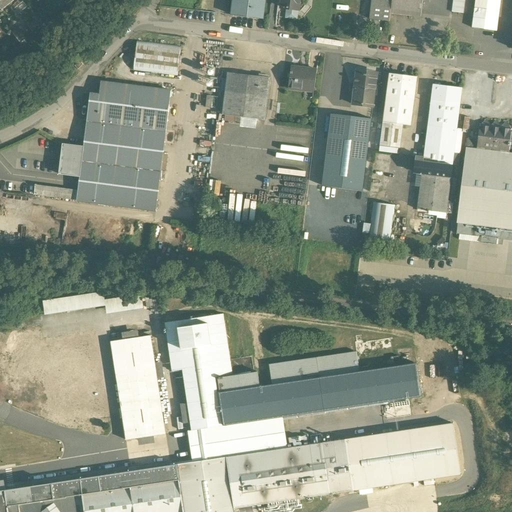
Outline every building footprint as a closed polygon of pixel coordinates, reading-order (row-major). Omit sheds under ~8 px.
[(265,0),(233,0),(231,15),(263,19),(265,0)] [(299,0),(282,0),(281,8),(286,8),(286,9),(289,9),(298,10),(299,0)] [(371,0),(371,6),(391,9),(392,0),(371,0)] [(422,0),(392,0),(391,9),(390,14),(421,17),(422,0)] [(453,0),(452,13),(464,14),(465,0),(453,0)] [(475,0),(472,28),(496,31),(500,0),(475,0)] [(391,9),(371,6),(369,20),(389,22),(390,14),(391,9)] [(181,47),(138,42),(134,72),(178,77),(181,47)] [(80,61),(75,66),(79,70),(84,65),(80,61)] [(317,70),(291,67),(288,89),(305,91),(306,88),(314,89),(317,70)] [(270,78),(228,73),(222,115),(265,120),(270,78)] [(377,75),(357,73),(355,85),(375,87),(377,75)] [(417,77),(389,74),(383,122),(403,125),(411,126),(417,77)] [(99,96),(90,95),(83,147),(79,177),(78,191),(76,200),(156,211),(171,91),(101,83),(99,96)] [(462,88),(440,85),(441,84),(439,83),(436,83),(435,84),(434,85),(433,85),(431,100),(460,104),(462,88)] [(375,87),(355,85),(353,105),(372,107),(375,87)] [(460,104),(431,100),(424,158),(423,162),(452,166),(452,165),(458,166),(460,153),(462,130),(457,129),(460,104)] [(371,119),(332,115),(322,187),(362,191),(371,119)] [(403,125),(383,122),(380,146),(400,149),(403,125)] [(500,128),(498,124),(493,124),(490,127),(487,123),(483,122),(480,125),(479,125),(476,149),(508,153),(509,147),(509,146),(510,146),(510,143),(509,143),(511,132),(511,129),(510,129),(508,126),(503,125),(500,128)] [(83,147),(63,144),(58,174),(79,177),(83,147)] [(476,149),(466,148),(457,223),(491,227),(511,229),(511,153),(508,153),(476,149)] [(423,162),(419,162),(418,174),(422,174),(450,178),(452,166),(423,162)] [(450,178),(422,174),(422,176),(417,209),(446,213),(450,178)] [(220,193),(220,180),(209,179),(209,193),(220,193)] [(45,186),(35,185),(34,195),(44,196),(45,186)] [(54,188),(45,186),(44,196),(53,197),(54,188)] [(78,191),(54,188),(53,197),(76,200),(78,191)] [(253,221),(257,194),(239,192),(236,219),(253,221)] [(395,205),(373,202),(367,242),(389,245),(395,205)] [(43,302),(45,315),(105,306),(105,300),(103,293),(43,302)] [(142,294),(105,300),(105,306),(107,315),(144,309),(142,294)] [(193,430),(225,425),(218,377),(233,375),(224,313),(170,321),(177,371),(181,371),(189,431),(193,430)] [(4,331),(5,343),(43,337),(41,325),(4,331)] [(83,359),(102,356),(98,328),(78,331),(83,359)] [(49,378),(85,373),(83,359),(78,331),(43,337),(47,361),(49,378)] [(9,367),(47,361),(43,337),(5,343),(9,367)] [(112,344),(125,420),(156,415),(157,424),(126,429),(128,440),(169,434),(155,337),(112,344)] [(251,372),(258,420),(288,416),(425,396),(420,365),(363,373),(360,352),(271,365),(273,384),(262,386),(260,371),(251,372)] [(83,359),(85,373),(87,389),(89,403),(109,400),(102,356),(83,359)] [(218,377),(225,425),(258,420),(251,372),(233,375),(218,377)] [(52,394),(87,389),(85,373),(49,378),(52,394)] [(54,408),(89,403),(87,389),(52,394),(54,408)] [(89,403),(92,418),(111,415),(109,400),(89,403)] [(92,418),(89,403),(54,408),(57,424),(92,418)] [(125,420),(126,429),(157,424),(156,415),(125,420)] [(288,416),(258,420),(225,425),(193,430),(197,461),(292,447),(288,416)] [(453,424),(322,443),(330,494),(460,475),(453,424)] [(322,443),(0,491),(0,511),(234,511),(234,509),(330,494),(322,443)]
